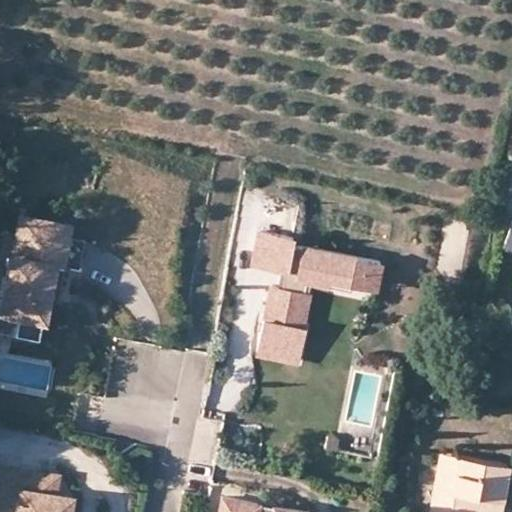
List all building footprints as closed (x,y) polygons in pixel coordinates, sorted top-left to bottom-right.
[(36,334),(45,283),(50,259),(61,263),(67,220),(21,211),(14,252),(9,251),(0,298),(0,308),(16,311),(13,329),(36,334)] [(85,222),(67,220),(61,263),(78,265),(85,222)] [(294,239),(260,232),(254,266),(288,273),(285,290),(273,287),(266,322),(265,321),(259,354),(274,357),(273,360),(283,362),(284,359),(299,362),(305,329),(303,328),(309,294),(305,293),(306,289),(374,302),(381,263),(292,246),(294,239)] [(61,263),(50,259),(45,283),(55,285),(61,263)] [(240,407),(239,373),(206,374),(207,408),(240,407)] [(483,511),(485,503),(501,506),(508,465),(445,454),(434,511),(483,511)] [(61,476),(0,466),(0,511),(70,511),(72,498),(58,496),(61,476)] [(286,511),(223,500),(220,511),(286,511)] [(499,511),(501,506),(485,503),(483,511),(499,511)]
